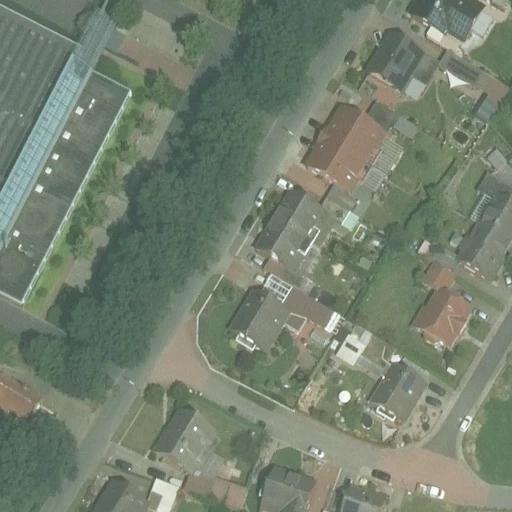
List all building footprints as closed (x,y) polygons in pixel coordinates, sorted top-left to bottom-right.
[(475,0),(422,0),(413,16),(451,40),(453,37),(469,46),(491,10),(475,1),(475,0)] [(0,220),(85,56),(0,12),(0,220)] [(85,56),(0,220),(0,262),(97,76),(121,30),(103,22),(85,56)] [(431,57),(393,36),(371,75),(409,96),(417,81),(431,57)] [(446,66),(444,68),(481,89),(489,76),(452,55),(446,66)] [(431,57),(417,81),(432,90),(444,68),(446,66),(431,57)] [(97,76),(0,262),(0,295),(26,308),(136,96),(97,76)] [(511,89),(489,76),(481,89),(480,92),(493,99),(507,107),(511,97),(511,89)] [(507,107),(493,99),(480,121),(494,129),(507,107)] [(380,106),(369,124),(389,136),(394,128),(398,130),(404,120),(380,106)] [(346,110),(308,170),(338,189),(355,199),(393,139),(389,136),(369,124),(346,110)] [(492,162),(502,173),(511,164),(501,153),(492,162)] [(499,197),(511,205),(511,188),(493,177),(482,194),(496,202),(499,197)] [(355,199),(338,189),(323,213),(334,220),(347,228),(362,204),(355,199)] [(319,244),(334,220),(323,213),(294,195),(258,253),(298,278),(308,261),(304,258),(315,241),(319,244)] [(497,288),(511,261),(511,205),(499,197),(496,202),(462,260),(459,265),(465,269),(497,288)] [(459,278),(465,269),(459,265),(462,260),(439,247),(430,261),(439,266),(459,278)] [(459,278),(439,266),(426,288),(441,297),(431,314),(428,312),(416,332),(455,355),(462,343),(464,344),(474,328),(472,327),(479,314),(453,299),(464,280),(459,278)] [(295,318),(289,329),(303,337),(312,322),(330,333),(340,316),(298,291),(285,312),(295,318)] [(285,312),(256,295),(233,334),(272,357),(289,329),(295,318),(285,312)] [(359,374),(377,341),(350,326),(337,348),(345,352),(339,362),(359,374)] [(318,334),(314,341),(328,350),(333,342),(318,334)] [(407,433),(432,393),(393,369),(368,409),(407,433)] [(50,401),(7,377),(0,389),(0,414),(32,433),(50,401)] [(227,440),(184,415),(158,458),(196,480),(201,483),(216,458),(227,440)] [(229,465),(216,458),(201,483),(219,489),(221,483),(229,465)] [(314,511),(323,487),(307,482),(306,485),(295,481),(296,478),(279,473),(265,511),(314,511)] [(196,480),(191,495),(242,511),(246,511),(253,493),(221,483),(219,489),(201,483),(196,480)] [(178,511),(186,493),(161,483),(151,508),(156,511),(154,511),(178,511)] [(151,508),(115,487),(100,511),(154,511),(156,511),(151,508)] [(392,511),(395,505),(354,490),(346,511),(392,511)]
